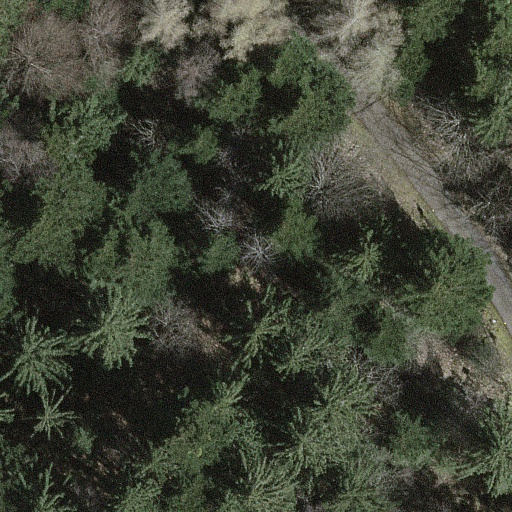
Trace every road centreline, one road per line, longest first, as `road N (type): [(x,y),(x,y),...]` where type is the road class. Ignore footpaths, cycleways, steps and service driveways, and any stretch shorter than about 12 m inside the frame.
road 1 (track): [(511,401),(105,206),(0,96)]
road 2 (track): [(264,0),(381,133),(511,306)]
